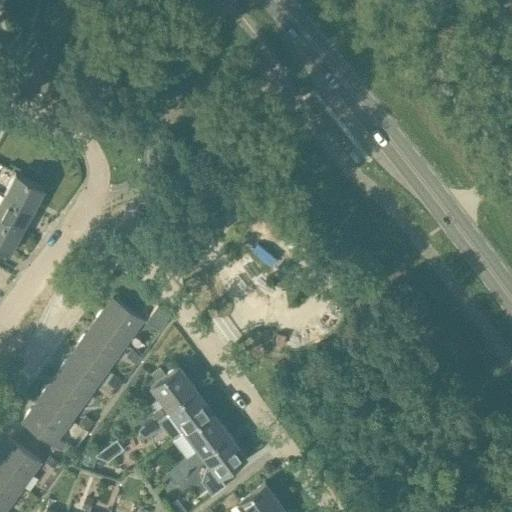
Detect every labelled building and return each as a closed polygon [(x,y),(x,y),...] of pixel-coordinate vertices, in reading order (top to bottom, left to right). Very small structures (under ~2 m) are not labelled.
[(32,208),(44,186),(15,171),(3,192),(32,208)] [(0,218),(20,229),(32,208),(3,192),(0,198),(0,218)] [(0,246),(8,251),(20,229),(0,218),(0,246)] [(126,342),(144,317),(112,294),(94,319),(126,342)] [(157,304),(150,314),(163,324),(168,317),(157,304)] [(108,368),(126,342),(94,319),(76,345),(108,368)] [(89,393),(108,368),(76,345),(57,370),(89,393)] [(131,348),(126,355),(137,363),(142,356),(131,348)] [(154,380),(150,384),(164,402),(153,411),(158,419),(170,410),(167,406),(195,386),(178,363),(163,374),(154,380)] [(157,365),(148,372),(154,380),(163,374),(157,365)] [(71,418),(89,393),(57,370),(39,395),(71,418)] [(113,374),(107,382),(118,389),(123,382),(113,374)] [(174,436),(184,429),(211,408),(195,386),(167,406),(170,410),(158,419),(153,411),(136,423),(139,427),(142,436),(159,430),(158,428),(164,426),(172,437),(174,436)] [(62,450),(67,443),(58,437),(71,418),(39,395),(21,420),(62,450)] [(203,455),(201,452),(229,431),(211,408),(184,429),(174,436),(182,447),(178,449),(184,457),(186,455),(192,464),(203,455)] [(84,415),(78,422),(87,428),(92,421),(84,415)] [(218,474),(246,454),(229,431),(201,452),(203,455),(192,464),(200,458),(205,465),(200,480),(210,493),(224,482),(218,474)] [(0,467),(24,484),(42,459),(10,436),(0,450),(0,467)] [(116,437),(94,454),(107,459),(123,447),(116,437)] [(49,455),(45,461),(54,467),(58,462),(49,455)] [(176,483),(184,478),(187,467),(192,464),(186,455),(184,457),(174,464),(177,469),(169,474),(176,483)] [(0,505),(6,510),(24,484),(0,467),(0,505)] [(268,511),(282,502),(265,479),(237,500),(245,511),(268,511)] [(85,497),(81,508),(88,511),(92,500),(85,497)] [(288,511),(282,502),(268,511),(288,511)]
